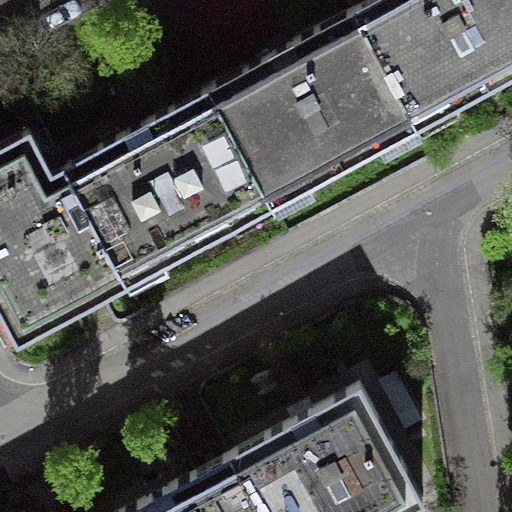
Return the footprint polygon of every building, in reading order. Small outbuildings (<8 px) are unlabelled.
[(511,0),(362,0),(354,5),(417,123),(511,71),(511,0)] [(272,49),(208,83),(271,201),(417,123),(354,5),(290,39),(289,39),(280,44),(272,48),(272,49)] [(59,149),(58,150),(126,279),(271,201),(208,83),(144,118),(144,117),(135,122),(126,126),(126,127),(65,160),(59,149)] [(126,279),(58,150),(52,153),(45,157),(29,126),(0,140),(0,337),(4,345),(126,279)] [(294,415),(230,449),(263,511),(394,511),(423,497),(360,379),(311,405),(311,404),(302,409),(293,414),(294,415)] [(148,493),(112,511),(263,511),(230,449),(166,483),(165,483),(157,487),(148,492),(148,493)]
